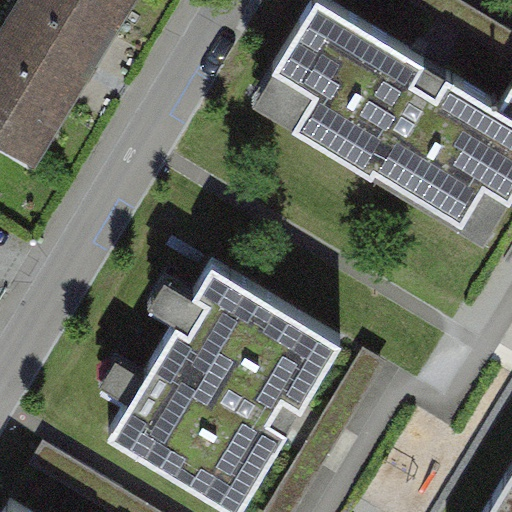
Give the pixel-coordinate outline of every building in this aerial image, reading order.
[(0,146),(36,168),(133,0),(24,0),(0,41),(0,146)] [(511,117),(423,63),(320,0),(317,0),(251,108),(485,252),(511,208),(511,117)] [(180,253),(164,283),(193,299),(209,269),(180,253)] [(335,332),(219,264),(114,442),(231,510),(287,415),(335,332)] [(511,511),(511,492),(500,511),(511,511)] [(37,511),(22,503),(16,511),(37,511)]
